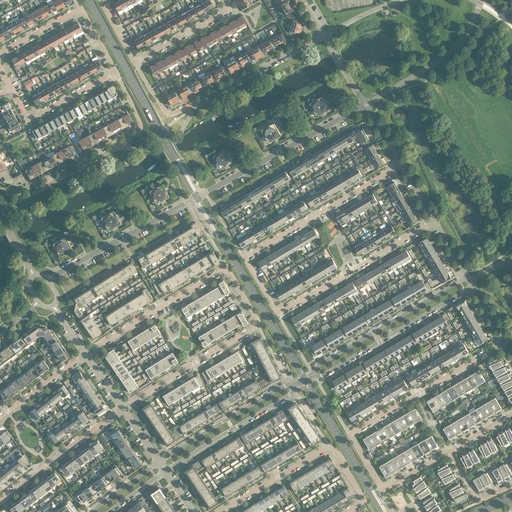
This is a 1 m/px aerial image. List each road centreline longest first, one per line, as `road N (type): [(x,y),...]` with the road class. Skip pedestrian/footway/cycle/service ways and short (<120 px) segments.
road 1 (unclassified): [(437,225),(277,314),(244,258),(402,166)]
road 2 (unclassified): [(47,279),(366,106)]
road 3 (unclassified): [(400,479),(380,490),(349,435),(506,342)]
road 4 (residential): [(135,62),(171,114),(323,37)]
road 5 (residential): [(121,407),(259,325),(225,269)]
road 6 (residential): [(0,214),(137,132),(115,72)]
road 7 (residential): [(221,511),(331,448),(363,501)]
road 8 (residential): [(315,371),(324,373),(471,281)]
road 9 (residential): [(471,281),(315,371)]
road 10 (residential): [(85,355),(225,269)]
road 11 (residential): [(0,53),(79,9),(115,72)]
road 12 (unclassified): [(366,106),(451,52),(481,0)]
road 13 (residential): [(291,387),(277,385),(155,458)]
road 14 (residential): [(0,499),(121,407)]
road 15 (residential): [(165,472),(291,387)]
road 16 (residential): [(115,72),(29,119),(11,87)]
